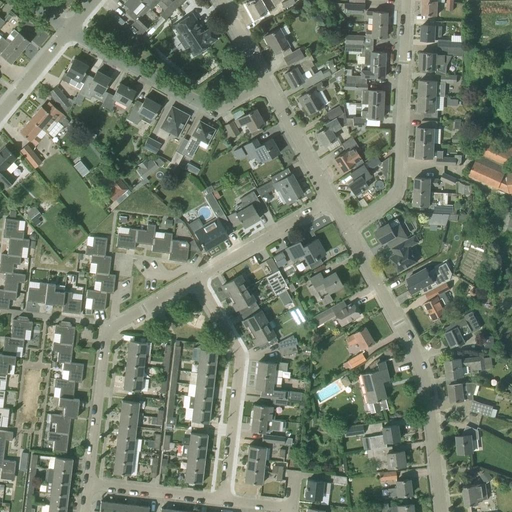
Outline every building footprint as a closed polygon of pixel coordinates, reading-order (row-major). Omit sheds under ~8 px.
[(134,21),(145,31),(150,25),(140,16),(137,13),(145,4),(140,0),(127,0),(124,3),(129,8),(125,12),(134,21)] [(140,0),(145,4),(151,10),(160,0),(159,0),(140,0)] [(173,0),(167,7),(172,12),(183,0),(173,0)] [(254,19),(263,14),(265,12),(261,5),(268,2),(266,0),(256,0),(247,5),(254,19)] [(437,15),(438,2),(423,1),(422,14),(437,15)] [(343,12),(363,13),(364,5),(350,4),(344,4),(343,12)] [(172,12),(167,7),(160,15),(165,20),(172,12)] [(372,18),(372,24),(386,25),(386,12),(373,11),(373,12),(366,12),(366,18),(372,18)] [(192,13),(173,26),(179,34),(182,33),(190,45),(187,47),(192,55),(198,52),(210,44),(209,44),(217,39),(210,28),(201,33),(199,30),(200,29),(190,15),(192,14),(192,13)] [(130,25),(141,35),(145,31),(134,21),(130,25)] [(385,38),(386,25),(372,24),(372,31),(365,30),(365,37),(385,38)] [(141,35),(130,25),(126,30),(136,40),(141,35)] [(435,40),(435,36),(442,36),(442,26),(422,25),(421,40),(435,40)] [(5,40),(10,43),(9,44),(19,52),(29,41),(19,33),(18,33),(14,29),(9,34),(10,35),(5,40)] [(288,65),(296,60),(306,55),(302,48),(299,49),(291,54),(287,47),(288,46),(278,29),(264,37),(268,44),(270,43),(276,53),(280,51),(284,58),(288,65)] [(345,35),(345,43),(362,44),(363,36),(345,35)] [(10,63),(19,52),(9,44),(10,43),(5,40),(2,37),(0,38),(0,53),(0,54),(10,63)] [(438,39),(438,46),(447,47),(463,48),(463,42),(450,41),(450,40),(438,39)] [(345,43),(345,44),(344,51),(350,51),(361,51),(361,56),(364,57),(364,64),(384,65),(385,52),(372,51),(373,44),(362,44),(345,43)] [(447,47),(446,56),(452,56),(463,56),(463,48),(447,47)] [(446,56),(443,55),(437,55),(437,53),(421,52),(420,68),(436,69),(435,74),(446,74),(447,66),(452,56),(446,56)] [(293,69),(284,74),(292,87),(301,82),(304,89),(313,84),(324,78),(328,76),(332,74),(330,68),(325,70),(321,73),(320,71),(314,74),(310,67),(313,65),(311,61),(313,60),(310,54),(293,63),(295,68),(293,69)] [(80,90),(85,80),(87,75),(84,73),(85,71),(84,71),(87,66),(86,67),(80,63),(80,62),(74,59),(66,73),(64,72),(60,79),(80,90)] [(364,64),(361,64),(361,77),(370,77),(383,78),(384,65),(364,64)] [(80,90),(77,95),(73,102),(79,105),(84,96),(90,99),(95,89),(102,93),(106,86),(107,86),(108,84),(107,83),(110,78),(97,71),(90,83),(85,80),(80,90)] [(436,96),(444,96),(445,82),(456,83),(457,75),(442,74),(441,81),(429,81),(419,80),(419,95),(436,96)] [(343,82),(343,83),(366,84),(366,77),(344,76),(343,82)] [(307,93),(298,98),(298,99),(302,106),(306,104),(310,113),(319,108),(323,106),(322,105),(328,102),(321,90),(324,89),(320,82),(314,86),(306,90),(307,93)] [(127,105),(130,100),(135,92),(129,88),(129,87),(127,86),(127,87),(119,83),(113,94),(108,91),(100,105),(110,111),(116,99),(127,105)] [(56,100),(61,107),(67,115),(74,101),(68,98),(66,99),(63,94),(56,87),(49,93),(56,100)] [(368,104),(382,105),(383,91),(367,90),(367,91),(362,91),(361,104),(368,104)] [(419,95),(418,110),(422,110),(422,117),(438,117),(438,110),(436,110),(436,96),(419,95)] [(134,104),(126,118),(137,124),(141,119),(149,124),(155,113),(156,113),(157,112),(156,111),(159,105),(150,100),(145,97),(145,98),(140,107),(134,104)] [(31,118),(41,128),(47,133),(57,121),(63,126),(67,125),(68,124),(68,121),(65,119),(66,117),(63,115),(63,114),(50,103),(45,110),(41,106),(31,118)] [(368,104),(368,111),(361,111),(361,118),(353,118),(346,118),(348,126),(353,126),(365,126),(365,118),(372,118),(382,119),(382,105),(368,104)] [(330,119),(344,111),(342,105),(339,106),(326,113),(330,119)] [(160,128),(157,134),(165,139),(168,132),(177,137),(181,129),(189,115),(177,109),(177,110),(174,108),(175,108),(171,106),(160,128)] [(248,138),(262,130),(259,126),(264,124),(255,109),(235,120),(239,127),(246,123),(250,131),(246,134),(248,138)] [(326,127),(317,133),(321,139),(319,140),(322,145),(324,144),(325,145),(326,144),(330,151),(339,145),(335,139),(332,133),(338,129),(341,127),(347,126),(345,112),(330,120),(324,124),(326,127)] [(35,135),(41,128),(31,118),(20,132),(30,141),(31,140),(36,145),(40,139),(35,135)] [(416,142),(434,143),(435,129),(437,129),(437,121),(422,120),(421,127),(417,127),(416,142)] [(192,135),(184,149),(182,153),(190,158),(192,153),(197,145),(206,149),(208,144),(207,144),(215,129),(199,121),(191,135),(192,135)] [(226,140),(232,138),(239,134),(237,131),(232,122),(225,126),(227,130),(222,133),(226,140)] [(469,175),(509,193),(511,192),(511,173),(504,174),(511,156),(511,146),(487,135),(469,175)] [(161,143),(148,137),(143,147),(156,154),(161,143)] [(341,144),(346,151),(334,159),(343,172),(355,165),(356,167),(363,162),(355,151),(359,149),(352,137),(341,144)] [(242,146),(233,151),(237,159),(247,154),(250,160),(254,157),(258,164),(264,161),(271,157),(279,153),(272,138),(259,145),(256,138),(250,141),(242,146)] [(434,151),(434,143),(416,142),(417,142),(416,156),(437,157),(437,164),(461,165),(461,156),(456,156),(456,158),(443,158),(443,151),(434,151)] [(25,156),(31,150),(27,145),(20,150),(25,156)] [(13,162),(16,158),(5,147),(0,151),(0,180),(7,187),(15,179),(10,173),(17,166),(13,162)] [(41,162),(31,150),(25,156),(35,168),(41,162)] [(170,162),(177,165),(183,155),(176,151),(170,162)] [(376,156),(368,161),(363,164),(363,165),(350,174),(354,179),(347,184),(350,189),(351,190),(350,194),(354,195),(355,196),(356,195),(360,196),(360,192),(362,192),(361,191),(368,187),(364,180),(371,176),(367,171),(380,162),(376,156)] [(153,161),(159,167),(164,163),(158,157),(153,161)] [(138,165),(140,168),(136,171),(143,180),(146,177),(147,177),(147,176),(159,167),(153,161),(152,158),(147,162),(145,159),(138,165)] [(83,160),(76,164),(83,176),(91,171),(83,160)] [(456,178),(443,173),(441,179),(454,185),(456,178)] [(279,189),(282,194),(287,203),(296,198),(296,199),(299,198),(298,197),(303,195),(297,184),(295,184),(290,176),(292,175),(291,174),(274,184),(272,180),(256,189),(260,196),(275,188),(277,191),(279,189)] [(114,201),(128,189),(116,175),(108,182),(113,188),(107,193),(114,201)] [(414,191),(430,192),(431,185),(438,186),(438,179),(431,178),(415,177),(414,191)] [(457,188),(456,193),(461,193),(460,195),(464,194),(468,194),(470,194),(471,188),(471,185),(461,185),(461,182),(457,182),(457,187),(457,188)] [(204,189),(207,193),(207,194),(214,191),(211,185),(204,189)] [(236,213),(235,211),(228,215),(234,226),(241,222),(244,227),(258,218),(259,218),(253,207),(260,203),(255,194),(253,191),(241,199),(243,210),(236,213)] [(413,192),(412,197),(414,198),(414,205),(424,205),(430,205),(429,212),(453,213),(453,204),(445,204),(445,203),(444,203),(444,193),(430,192),(414,191),(414,192),(413,192)] [(25,213),(36,227),(41,222),(38,218),(42,215),(34,206),(25,213)] [(511,211),(504,210),(499,229),(493,227),(489,240),(496,242),(511,242),(511,211)] [(429,213),(428,224),(446,225),(450,214),(429,213)] [(175,215),(174,223),(183,222),(175,215)] [(217,218),(195,231),(198,237),(201,242),(200,242),(202,245),(202,244),(205,249),(218,242),(217,240),(226,235),(227,237),(228,236),(223,228),(222,227),(228,223),(223,215),(217,218)] [(3,236),(29,240),(29,239),(23,239),(24,231),(17,230),(19,220),(5,218),(3,236)] [(387,240),(390,246),(407,237),(400,223),(391,227),(389,224),(376,231),(382,243),(387,240)] [(152,251),(155,225),(147,224),(147,230),(137,229),(134,249),(135,242),(152,244),(151,251),(152,251)] [(168,259),(169,259),(172,233),(164,232),(163,239),(154,238),(155,225),(152,251),(169,253),(168,259)] [(116,246),(134,249),(137,229),(129,228),(128,234),(118,233),(116,246)] [(172,233),(169,259),(186,262),(189,245),(186,242),(171,240),(172,233)] [(395,254),(390,257),(398,272),(418,261),(410,246),(419,241),(416,235),(392,248),(395,254)] [(1,254),(21,257),(22,247),(28,247),(29,240),(3,236),(3,237),(9,237),(7,255),(1,254)] [(85,254),(111,257),(105,256),(107,238),(94,237),(92,247),(86,246),(85,254)] [(286,249),(291,257),(292,261),(303,255),(307,263),(308,263),(311,269),(322,263),(319,257),(325,254),(317,239),(302,247),(299,241),(286,249)] [(272,255),(275,262),(284,257),(281,250),(272,255)] [(0,261),(0,271),(13,273),(14,264),(20,264),(21,257),(1,254),(0,261)] [(96,273),(109,275),(111,257),(85,254),(91,255),(90,262),(97,263),(96,273)] [(274,263),(271,257),(266,261),(272,273),(278,270),(274,263)] [(427,268),(407,279),(409,283),(407,284),(412,293),(419,289),(422,294),(450,279),(452,273),(449,269),(438,275),(435,269),(429,272),(427,268)] [(278,270),(266,277),(275,295),(288,288),(278,270)] [(0,289),(17,292),(17,290),(18,282),(24,283),(25,275),(13,273),(0,271),(0,272),(5,273),(3,290),(0,289)] [(323,305),(332,300),(328,293),(342,285),(335,272),(323,278),(320,273),(311,277),(309,279),(323,305)] [(107,292),(113,293),(115,275),(109,275),(96,273),(95,280),(101,281),(100,291),(107,292)] [(230,297),(247,287),(240,275),(222,286),(225,291),(227,291),(230,297)] [(45,303),(47,283),(39,282),(39,289),(28,288),(27,301),(45,303)] [(442,306),(439,299),(441,298),(439,295),(450,290),(446,282),(434,288),(425,293),(429,300),(425,303),(434,320),(446,314),(447,315),(450,314),(453,311),(453,308),(452,305),(449,304),(445,304),(442,306)] [(55,284),(47,283),(45,303),(62,305),(64,292),(54,291),(55,284)] [(241,314),(257,305),(247,287),(230,297),(234,303),(232,304),(236,310),(239,308),(242,313),(240,314),(241,314)] [(16,300),(17,292),(0,289),(0,308),(8,309),(9,299),(16,300)] [(107,292),(100,291),(87,290),(86,298),(92,298),(91,308),(104,310),(107,292)] [(278,294),(284,306),(292,301),(286,290),(278,294)] [(64,292),(62,305),(62,311),(80,314),(81,300),(71,299),(72,293),(64,292)] [(315,328),(336,316),(341,325),(359,315),(352,303),(341,309),(338,304),(343,301),(342,301),(321,312),(310,319),(315,328)] [(250,332),(267,322),(257,305),(241,314),(241,315),(242,314),(245,319),(242,321),(245,327),(247,326),(250,332)] [(296,308),(291,310),(298,323),(303,320),(296,308)] [(465,343),(462,336),(478,328),(475,321),(472,323),(468,316),(444,328),(446,332),(445,332),(452,347),(459,343),(460,345),(465,343)] [(32,322),(28,321),(22,321),(17,320),(12,320),(10,337),(4,336),(4,337),(24,339),(25,330),(31,330),(32,322)] [(278,340),(267,322),(250,332),(250,333),(251,332),(254,338),(253,339),(256,345),(259,343),(262,348),(261,349),(261,350),(278,340)] [(53,343),(73,345),(75,327),(71,327),(65,326),(59,325),(55,325),(54,333),(60,334),(59,343),(53,343)] [(362,349),(374,342),(365,326),(354,333),(345,338),(349,345),(357,341),(362,349)] [(295,344),(301,342),(299,336),(295,337),(296,338),(294,338),(293,335),(277,343),(279,349),(295,344)] [(493,335),(484,336),(485,350),(494,349),(493,335)] [(24,339),(4,337),(2,354),(0,353),(0,354),(15,356),(17,346),(23,347),(24,339)] [(128,353),(144,355),(150,355),(151,343),(129,340),(128,353)] [(73,345),(53,343),(52,351),(58,351),(57,361),(83,364),(71,362),(73,345)] [(279,349),(281,357),(297,352),(295,344),(279,349)] [(198,361),(215,363),(217,351),(200,349),(198,361)] [(366,360),(362,352),(342,364),(347,371),(366,360)] [(144,355),(128,353),(126,364),(143,366),(144,355)] [(0,372),(7,373),(8,363),(14,364),(15,356),(0,354),(0,372)] [(447,377),(457,376),(463,375),(462,366),(470,365),(471,374),(479,373),(479,369),(493,367),(491,356),(485,357),(485,356),(446,360),(447,377)] [(370,371),(361,374),(368,402),(373,401),(376,411),(379,410),(380,410),(388,408),(381,382),(389,380),(384,360),(377,362),(376,360),(368,362),(370,371)] [(67,380),(81,382),(83,364),(57,361),(64,362),(63,370),(69,371),(67,380)] [(214,375),(215,363),(198,361),(197,373),(214,375)] [(257,375),(273,376),(282,378),(282,370),(287,371),(288,363),(279,362),(279,364),(259,361),(257,375)] [(125,376),(142,378),(143,366),(126,364),(125,376)] [(213,387),(214,375),(197,373),(196,385),(213,387)] [(287,400),(287,399),(301,400),(302,392),(280,390),(280,385),(272,384),(273,376),(257,375),(255,388),(261,389),(260,396),(273,398),(287,400)] [(125,376),(123,389),(140,391),(142,378),(125,376)] [(290,377),(288,383),(297,386),(298,380),(290,377)] [(81,382),(67,380),(55,379),(54,387),(60,388),(59,398),(79,400),(79,399),(73,399),(75,381),(81,382)] [(477,383),(473,382),(448,385),(450,401),(473,399),(473,395),(474,394),(477,383)] [(213,387),(196,385),(189,383),(187,396),(190,396),(194,397),(211,398),(213,387)] [(193,408),(210,410),(211,398),(194,397),(190,396),(188,408),(193,408)] [(64,416),(70,417),(77,418),(79,400),(59,398),(58,405),(65,406),(64,416)] [(120,413),(137,415),(138,402),(122,400),(120,413)] [(482,403),(480,413),(490,416),(493,406),(482,403)] [(252,417),(274,420),(275,413),(271,412),(272,406),(254,404),(252,417)] [(166,424),(175,425),(176,419),(172,418),(173,406),(168,406),(166,424)] [(9,409),(0,407),(0,426),(1,426),(2,416),(8,417),(9,409)] [(208,423),(210,410),(193,408),(192,421),(208,423)] [(137,415),(120,413),(119,425),(136,427),(137,415)] [(70,417),(64,416),(51,415),(50,423),(56,423),(55,433),(49,432),(68,435),(70,417)] [(163,418),(157,417),(152,416),(151,424),(162,425),(163,418)] [(269,433),(269,431),(272,431),(272,430),(279,431),(280,421),(274,420),(252,417),(251,431),(260,432),(269,433)] [(117,436),(134,438),(136,427),(119,425),(117,436)] [(362,425),(344,428),(345,436),(363,433),(362,425)] [(396,425),(382,427),(383,435),(374,436),(375,441),(369,442),(370,448),(370,449),(381,447),(386,447),(386,446),(385,442),(399,440),(396,425)] [(476,429),(466,425),(462,436),(457,436),(458,453),(473,451),(472,440),(479,439),(479,430),(476,429)] [(0,448),(5,449),(6,440),(12,440),(13,432),(3,431),(0,430),(0,448)] [(66,453),(68,435),(49,432),(48,440),(54,441),(52,451),(66,453)] [(190,433),(189,445),(206,447),(207,435),(190,433)] [(284,444),(285,437),(263,434),(262,441),(284,444)] [(133,450),(134,438),(117,436),(116,448),(133,450)] [(206,447),(189,445),(183,444),(182,456),(187,457),(204,459),(206,447)] [(249,445),(247,458),(264,459),(268,460),(270,448),(265,448),(266,447),(249,445)] [(386,447),(381,447),(370,449),(364,450),(365,454),(367,454),(368,458),(374,457),(375,462),(387,460),(388,468),(405,465),(405,464),(404,464),(402,452),(403,452),(403,451),(390,453),(389,447),(391,447),(391,446),(386,447)] [(0,466),(2,467),(1,471),(14,472),(16,461),(3,459),(3,457),(4,457),(5,449),(0,448),(0,466)] [(115,460),(131,462),(133,450),(116,448),(115,460)] [(28,468),(27,452),(18,452),(19,469),(28,468)] [(54,469),(70,471),(72,459),(55,457),(54,469)] [(186,469),(203,471),(204,459),(187,457),(186,469)] [(263,471),(264,459),(247,458),(246,469),(263,471)] [(130,474),(131,462),(115,460),(113,472),(130,474)] [(54,469),(47,468),(45,480),(47,480),(69,483),(70,471),(54,469)] [(201,483),(203,471),(186,469),(185,481),(201,483)] [(261,484),(263,471),(246,469),(245,482),(261,484)] [(479,475),(485,483),(493,478),(487,470),(479,475)] [(380,480),(396,478),(396,471),(379,473),(380,480)] [(333,482),(345,484),(347,484),(346,477),(333,475),(333,482)] [(388,497),(401,495),(411,494),(409,479),(396,481),(396,487),(387,488),(388,497)] [(68,495),(69,483),(47,480),(45,492),(51,493),(68,495)] [(330,482),(317,481),(308,480),(307,487),(306,487),(306,489),(306,497),(320,498),(321,492),(329,493),(330,482)] [(465,505),(475,504),(479,503),(478,500),(488,499),(486,483),(462,487),(463,491),(465,505)] [(49,505),(66,507),(68,495),(51,493),(49,505)] [(111,511),(113,503),(101,501),(99,511),(111,511)] [(25,511),(33,511),(34,509),(31,508),(32,503),(26,502),(25,511)] [(123,511),(125,504),(113,503),(111,511),(123,511)]
